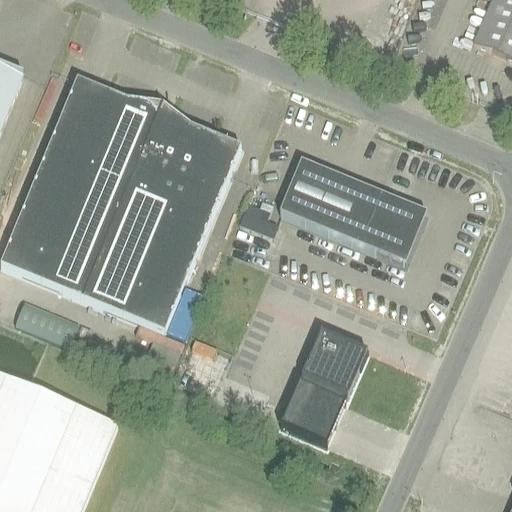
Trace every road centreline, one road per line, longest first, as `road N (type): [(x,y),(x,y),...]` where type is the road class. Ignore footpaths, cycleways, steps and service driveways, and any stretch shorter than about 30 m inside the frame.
road 1 (unclassified): [(511,170),(98,0)]
road 2 (unclassified): [(389,511),(511,224)]
